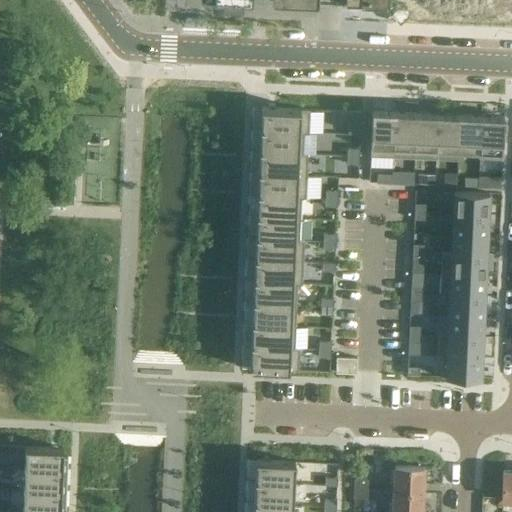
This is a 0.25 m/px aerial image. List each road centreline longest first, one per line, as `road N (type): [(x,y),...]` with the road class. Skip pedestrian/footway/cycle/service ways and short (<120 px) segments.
road 1 (tertiary): [(511,64),(137,50),(89,0)]
road 2 (residential): [(467,424),(245,416)]
